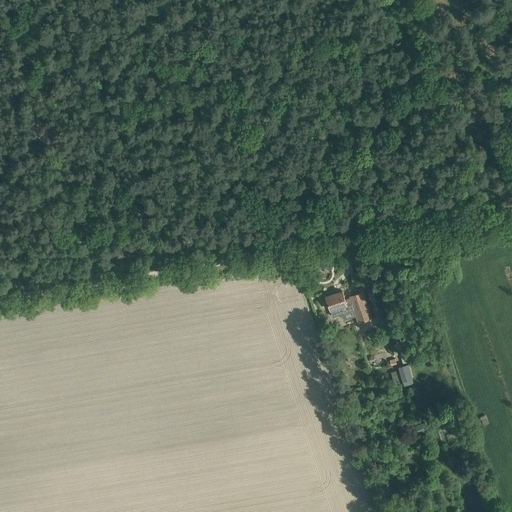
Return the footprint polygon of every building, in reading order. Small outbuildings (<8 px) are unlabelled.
[(430,259),(433,269),(450,262),(447,253),(430,259)] [(447,284),(441,266),(431,270),(438,287),(447,284)] [(333,317),(349,311),(347,304),(352,303),(359,323),(371,319),(362,292),(350,296),(351,297),(345,299),(342,291),(326,296),(333,317)] [(408,364),(398,367),(404,387),(414,384),(408,364)] [(397,369),(392,371),(395,382),(401,380),(397,369)] [(385,499),(393,497),(387,479),(380,482),(385,499)]
